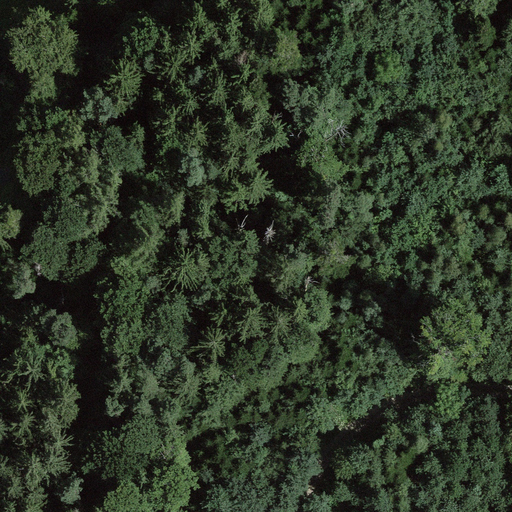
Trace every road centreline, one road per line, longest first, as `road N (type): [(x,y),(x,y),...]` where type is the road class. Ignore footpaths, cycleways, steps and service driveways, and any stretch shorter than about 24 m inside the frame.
road 1 (track): [(295,511),(338,437),(394,400),(464,387),(511,392)]
road 2 (track): [(177,0),(97,59),(0,186)]
